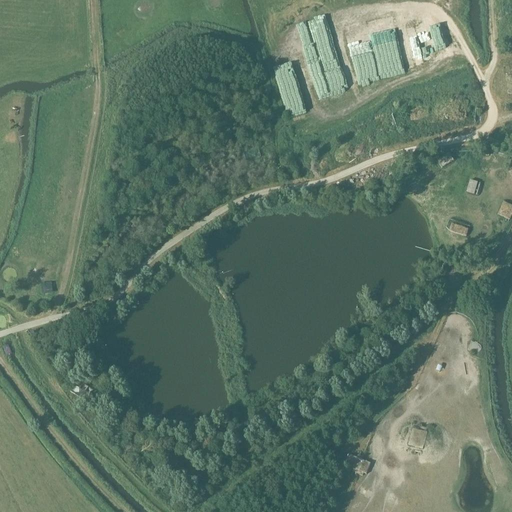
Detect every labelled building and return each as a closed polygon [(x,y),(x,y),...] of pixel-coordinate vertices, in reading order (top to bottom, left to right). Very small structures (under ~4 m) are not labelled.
[(462,106),(451,105),(450,119),(467,121),(468,114),(461,113),(462,106)] [(485,109),(476,108),(474,125),(482,126),(485,109)] [(441,170),(453,162),(448,156),(437,163),(441,170)] [(480,185),(470,182),(466,193),(476,196),(480,185)] [(511,206),(504,203),(498,217),(510,222),(511,218),(511,206)] [(469,231),(453,225),(450,233),(467,238),(469,231)] [(41,285),(42,295),(51,294),(50,284),(41,285)] [(486,351),(485,350),(485,349),(485,348),(484,347),(482,346),(481,345),(482,342),(481,345),(478,344),(478,345),(474,343),(471,351),(474,353),(474,354),(476,355),(475,358),(476,358),(477,355),(478,356),(480,356),(481,356),(482,355),(484,354),(485,354),(486,351)] [(73,387),(70,393),(79,399),(89,404),(94,397),(91,395),(93,391),(84,387),(81,391),(73,387)] [(432,433),(420,429),(415,444),(426,448),(432,433)] [(367,462),(352,456),(349,465),(363,471),(367,462)]
